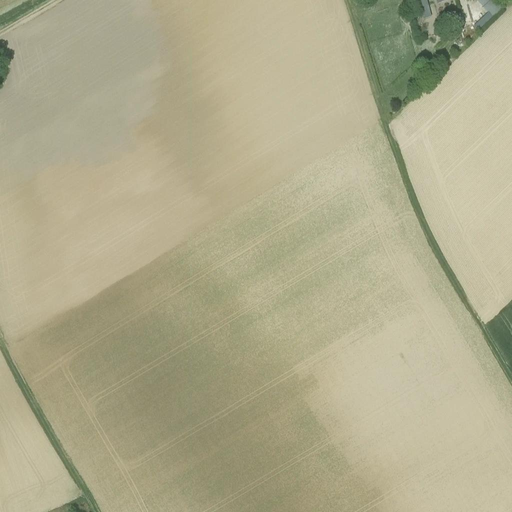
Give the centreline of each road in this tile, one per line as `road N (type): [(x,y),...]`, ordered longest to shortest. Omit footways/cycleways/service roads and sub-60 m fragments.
road 1 (track): [(90,511),(0,347),(0,32),(53,0)]
road 2 (track): [(511,385),(417,222),(348,0)]
